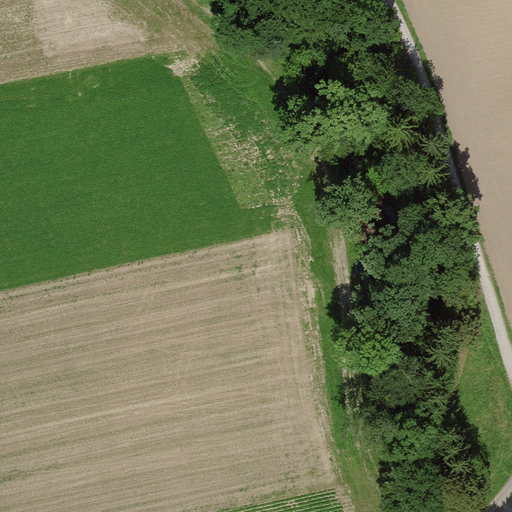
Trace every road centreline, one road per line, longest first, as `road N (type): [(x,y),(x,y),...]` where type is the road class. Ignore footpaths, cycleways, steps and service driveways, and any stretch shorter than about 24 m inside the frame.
road 1 (track): [(402,511),(374,459),(357,386),(346,280),(316,142),(269,65),(197,0)]
road 2 (track): [(386,0),(433,100),(511,364)]
